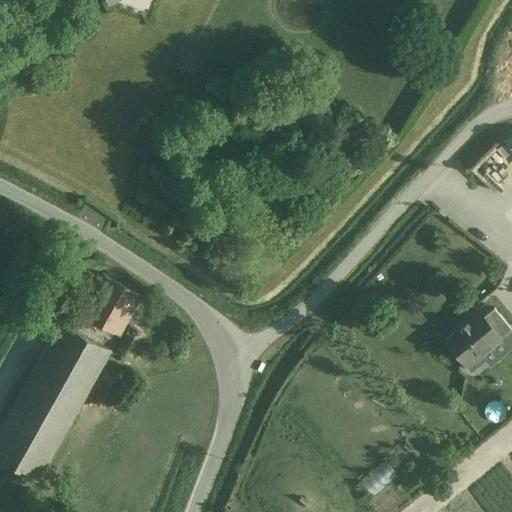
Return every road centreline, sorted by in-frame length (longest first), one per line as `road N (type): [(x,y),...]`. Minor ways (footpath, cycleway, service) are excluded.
road 1 (unclassified): [(225,362),(272,337),(365,253),(478,124),(511,111)]
road 2 (tertiary): [(225,362),(210,334),(160,286),(0,194)]
road 3 (tertiary): [(192,511),(229,416),(225,362)]
